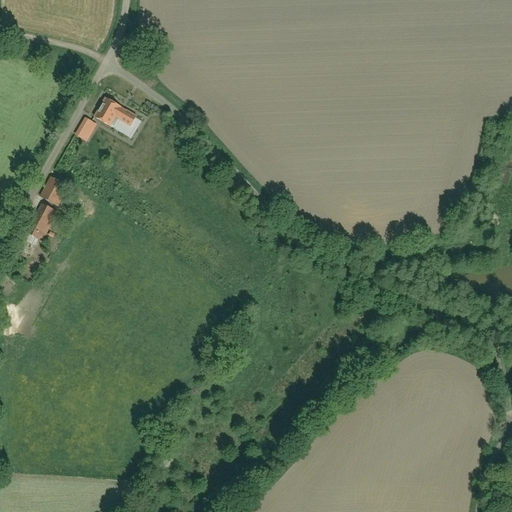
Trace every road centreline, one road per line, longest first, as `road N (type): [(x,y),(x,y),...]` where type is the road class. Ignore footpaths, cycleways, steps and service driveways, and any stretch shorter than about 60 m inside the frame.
road 1 (residential): [(108,64),(192,129),(284,233),(490,346),(511,348)]
road 2 (residential): [(0,252),(108,64)]
